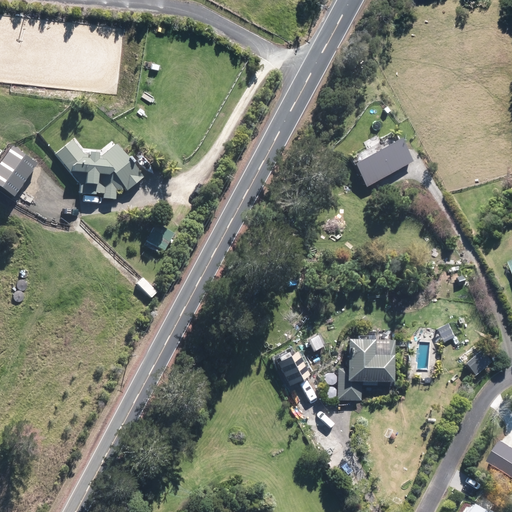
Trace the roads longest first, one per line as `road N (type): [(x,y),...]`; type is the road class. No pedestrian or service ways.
road 1 (tertiary): [(348,0),(72,511)]
road 2 (unknown): [(263,48),(183,179),(86,207),(35,191)]
